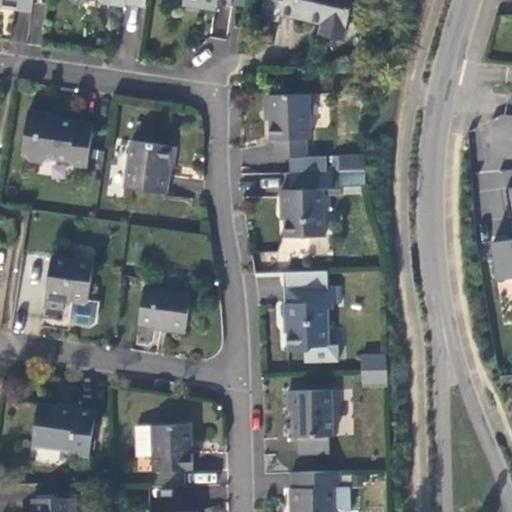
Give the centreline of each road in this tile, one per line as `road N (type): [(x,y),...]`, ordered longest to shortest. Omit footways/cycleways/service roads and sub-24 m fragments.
road 1 (residential): [(238,378),(223,87),(0,55)]
road 2 (tertiary): [(440,328),(430,169),(467,0)]
road 3 (residential): [(238,378),(0,350)]
road 4 (tertiary): [(507,511),(440,328)]
road 5 (tertiary): [(440,328),(443,511)]
road 6 (residential): [(241,511),(238,378)]
